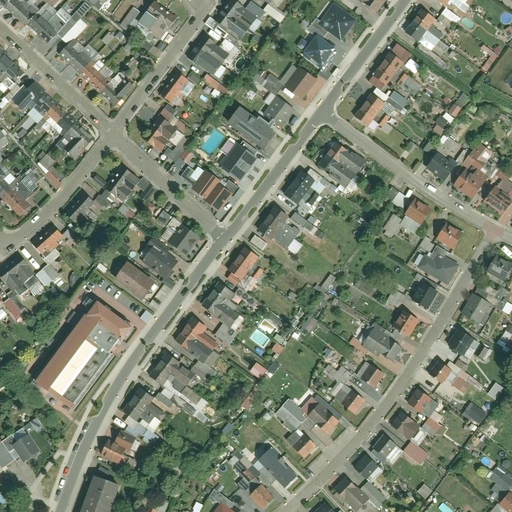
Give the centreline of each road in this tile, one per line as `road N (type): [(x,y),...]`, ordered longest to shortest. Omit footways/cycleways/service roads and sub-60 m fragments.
road 1 (residential): [(488,223),(377,403),(275,511)]
road 2 (residential): [(223,236),(87,429),(61,511)]
road 3 (residential): [(321,109),(488,223)]
road 4 (residential): [(321,109),(223,236)]
road 5 (residential): [(0,18),(114,130)]
road 6 (residential): [(114,130),(24,231),(0,236)]
road 7 (residential): [(191,0),(195,12),(184,34),(114,130)]
road 8 (residential): [(114,130),(223,236)]
road 9 (residential): [(403,0),(321,109)]
